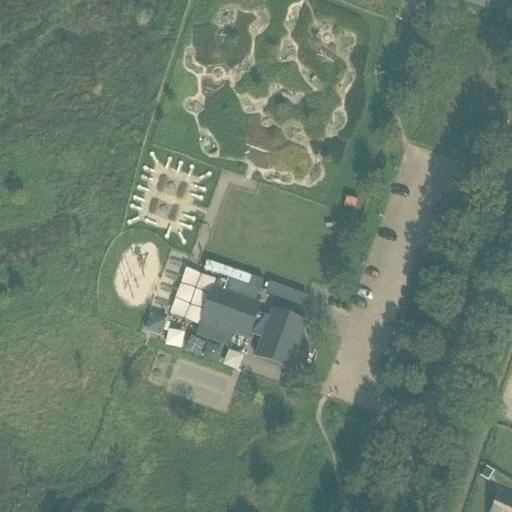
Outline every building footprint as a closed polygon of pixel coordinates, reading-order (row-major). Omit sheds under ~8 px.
[(166,313),(183,261),(170,257),(153,309),(166,313)] [(202,325),(197,339),(228,351),(234,336),(249,342),(251,337),(264,342),(257,361),(289,373),(306,326),(275,315),(272,322),(259,317),(262,310),(254,307),(263,283),(252,279),(249,289),(219,279),(214,293),(202,325)] [(306,298),(269,284),(265,295),(302,309),(306,298)] [(141,334),(161,340),(167,322),(147,315),(141,334)] [(486,470),(481,479),(488,484),(494,474),(486,470)] [(511,511),(511,504),(500,499),(493,511),(511,511)]
